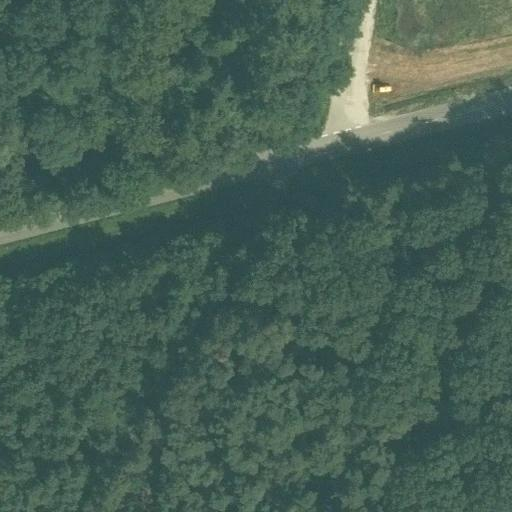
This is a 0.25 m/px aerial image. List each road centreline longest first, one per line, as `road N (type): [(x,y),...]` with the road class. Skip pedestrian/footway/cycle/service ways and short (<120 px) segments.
road 1 (tertiary): [(331,146),(0,231)]
road 2 (tertiary): [(511,100),(331,146)]
road 3 (unclassified): [(353,0),(331,146)]
